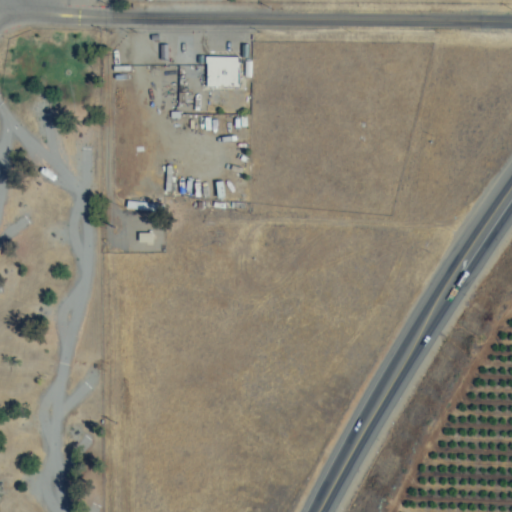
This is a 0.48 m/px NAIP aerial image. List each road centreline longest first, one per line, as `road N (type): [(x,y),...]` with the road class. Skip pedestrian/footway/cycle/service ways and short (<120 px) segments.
road 1 (residential): [(511,24),(0,32)]
road 2 (secondary): [(314,511),(423,321),(511,189)]
